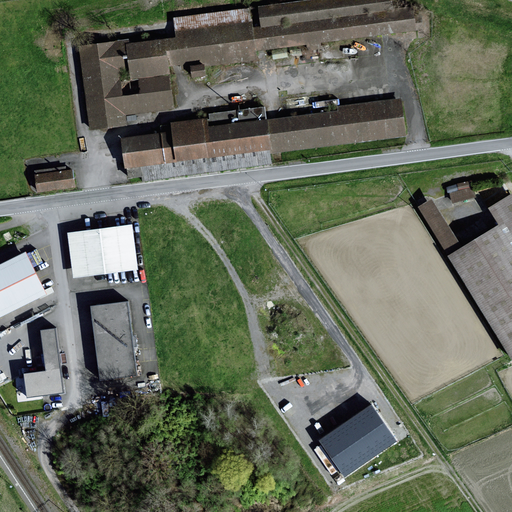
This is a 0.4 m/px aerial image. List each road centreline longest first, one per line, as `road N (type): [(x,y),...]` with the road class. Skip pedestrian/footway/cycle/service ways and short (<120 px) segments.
road 1 (tertiary): [(0,209),(511,143)]
road 2 (track): [(479,511),(255,194),(250,176)]
road 3 (track): [(50,202),(75,375),(68,413),(42,453),(76,511)]
road 4 (track): [(394,426),(229,179)]
road 5 (track): [(167,187),(251,302),(296,276)]
